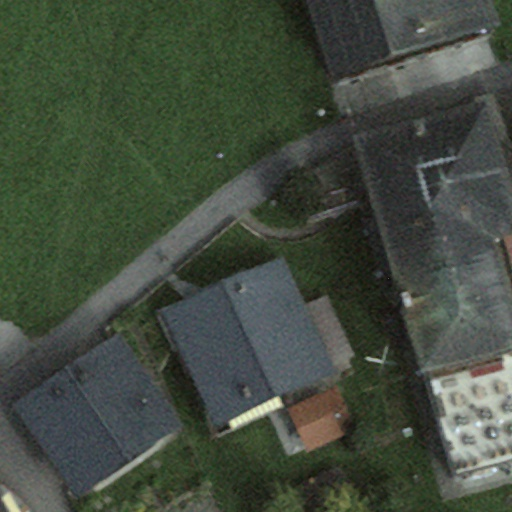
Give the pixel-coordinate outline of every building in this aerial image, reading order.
[(310,0),(338,86),(489,37),(476,0),(310,0)] [(454,481),(511,465),(511,214),(505,206),(491,157),(481,123),(430,137),(362,155),(380,216),(407,312),(400,315),(405,329),(412,326),(454,481)] [(511,151),(491,157),(505,206),(511,214),(511,151)] [(276,277),(177,321),(221,420),(320,376),(315,364),(344,351),(324,306),(295,319),(276,277)] [(30,416),(78,487),(161,430),(137,394),(150,386),(127,352),(112,360),(30,416)] [(345,431),(330,399),(305,411),(319,443),(345,431)]
